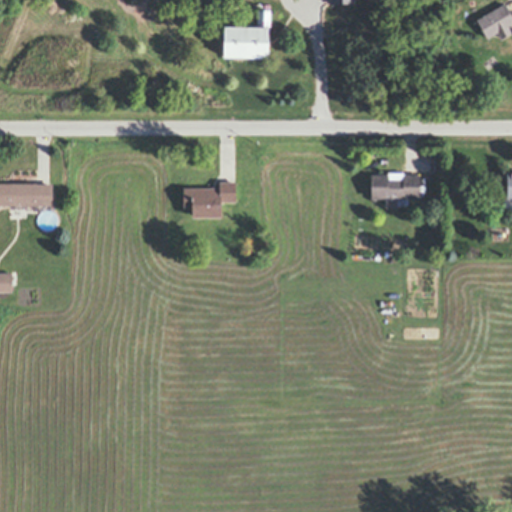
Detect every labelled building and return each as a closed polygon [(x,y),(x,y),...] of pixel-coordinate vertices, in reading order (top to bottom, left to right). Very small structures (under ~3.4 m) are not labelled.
[(510,29),(511,32),(505,37),(502,39),(499,33),(490,39),(478,21),(507,4),(511,11),(511,10),(511,25),(509,27),(510,29)] [(225,56),(226,25),(228,24),(262,25),(263,8),(276,8),(276,26),(280,26),(280,35),(272,35),(272,56),(225,56)] [(385,176),(385,177),(398,178),(398,176),(416,177),(415,199),(368,198),(368,176),(385,176)] [(184,187),(220,187),(220,181),(236,181),(237,202),(222,202),(222,217),(193,218),(193,206),(184,206),(184,187)] [(52,203),(41,204),(38,204),(28,204),(13,204),(10,204),(0,204),(0,184),(13,184),(28,184),(38,184),(38,185),(52,185),(52,203)] [(10,204),(13,204),(28,204),(38,204),(41,204),(52,203),(54,203),(54,207),(53,209),(50,211),(49,210),(48,210),(47,210),(46,210),(45,210),(44,210),(43,211),(42,211),(41,211),(41,212),(40,212),(40,213),(39,213),(38,211),(37,209),(28,210),(28,216),(10,216),(10,204)] [(38,211),(39,213),(40,213),(40,212),(41,212),(41,211),(42,211),(43,211),(44,210),(45,210),(46,210),(47,210),(48,210),(49,210),(50,211),(53,209),(55,212),(56,214),(56,216),(57,218),(57,219),(56,221),(56,222),(56,223),(55,224),(55,225),(54,225),(54,226),(53,227),(52,228),(51,228),(50,229),(49,229),(48,229),(47,230),(46,230),(45,229),(44,229),(43,229),(42,228),(41,228),(40,227),(39,226),(38,225),(38,224),(37,223),(36,221),(36,219),(37,216),(37,214),(38,211)] [(0,272),(10,272),(10,292),(0,292),(0,272)]
